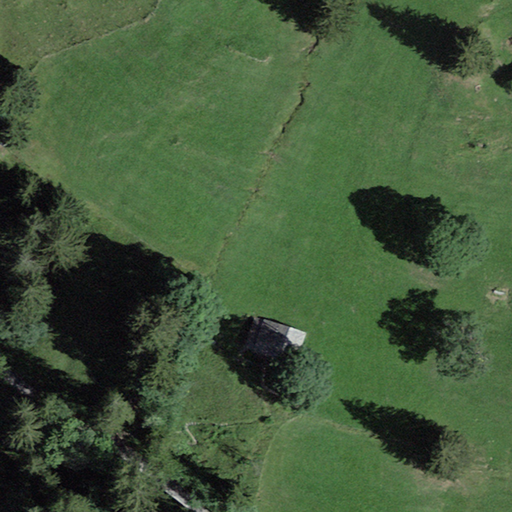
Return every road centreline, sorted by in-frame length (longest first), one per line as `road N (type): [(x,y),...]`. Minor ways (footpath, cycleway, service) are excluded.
road 1 (track): [(511,330),(417,271),(381,197),(389,113),(419,17),(417,0)]
road 2 (residential): [(196,511),(0,352)]
